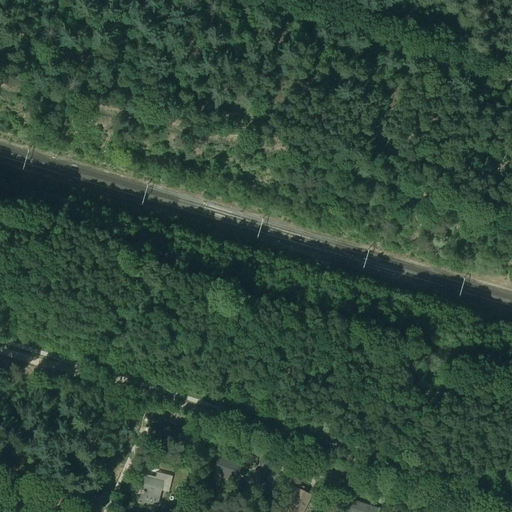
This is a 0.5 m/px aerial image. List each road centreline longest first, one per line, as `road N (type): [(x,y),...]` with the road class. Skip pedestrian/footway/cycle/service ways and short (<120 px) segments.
road 1 (track): [(0,196),(295,304),(511,366)]
road 2 (track): [(511,509),(0,350)]
road 3 (track): [(246,0),(511,81)]
